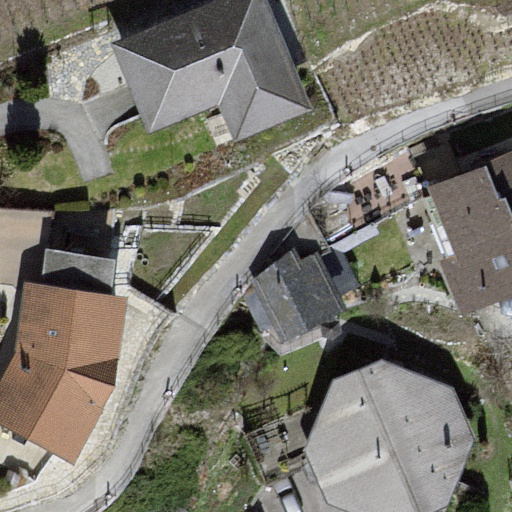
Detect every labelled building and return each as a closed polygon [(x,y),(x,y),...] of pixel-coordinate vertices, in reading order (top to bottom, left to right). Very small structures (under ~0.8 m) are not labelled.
[(264,0),(205,0),(115,38),(152,126),(219,98),(235,136),(309,105),(264,0)] [(511,146),(417,183),(463,302),(511,283),(511,146)] [(45,239),(44,266),(109,267),(109,240),(45,239)] [(123,296),(31,280),(12,353),(0,376),(0,422),(67,460),(98,404),(109,366),(123,296)] [(330,378),(304,448),(325,499),(359,511),(421,511),(442,503),(469,439),(454,388),(380,359),(330,378)]
